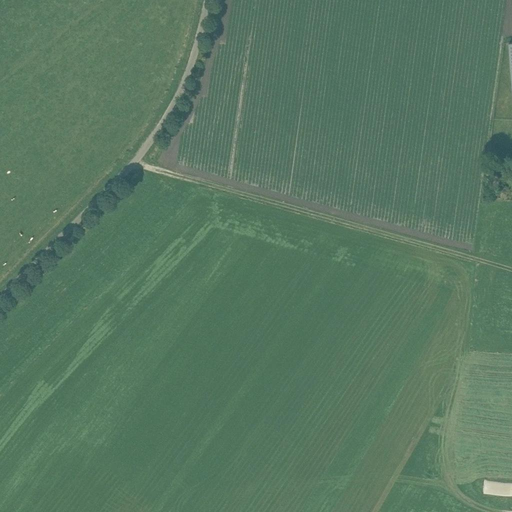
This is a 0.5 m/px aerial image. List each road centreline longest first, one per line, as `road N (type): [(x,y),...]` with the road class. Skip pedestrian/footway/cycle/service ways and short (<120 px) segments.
road 1 (track): [(128,163),(511,268)]
road 2 (unclassified): [(0,299),(145,145),(183,74),(204,0)]
